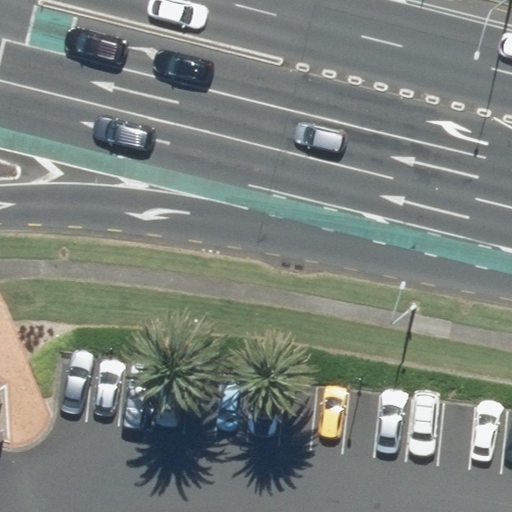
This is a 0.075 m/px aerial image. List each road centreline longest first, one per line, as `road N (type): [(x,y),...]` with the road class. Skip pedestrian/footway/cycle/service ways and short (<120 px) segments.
road 1 (secondary): [(392,173),(0,89)]
road 2 (primary): [(392,173),(0,205)]
road 3 (secondary): [(269,0),(511,58)]
road 4 (secondary): [(511,199),(392,173)]
